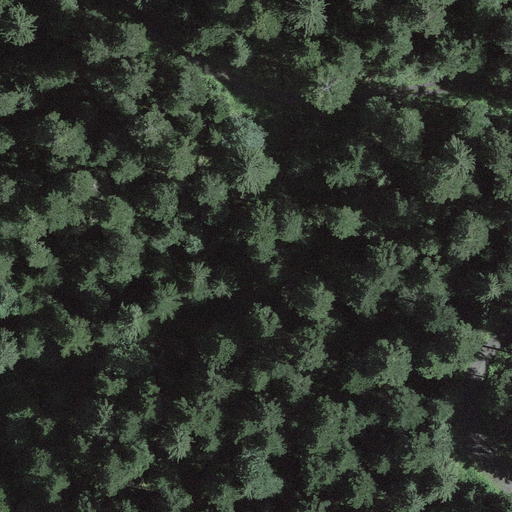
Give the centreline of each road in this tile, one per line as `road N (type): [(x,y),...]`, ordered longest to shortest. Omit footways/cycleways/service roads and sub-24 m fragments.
road 1 (track): [(511,94),(451,86),(340,101),(269,98),(223,78),(119,0)]
road 2 (track): [(511,481),(482,449),(472,405),(483,360),(511,329)]
